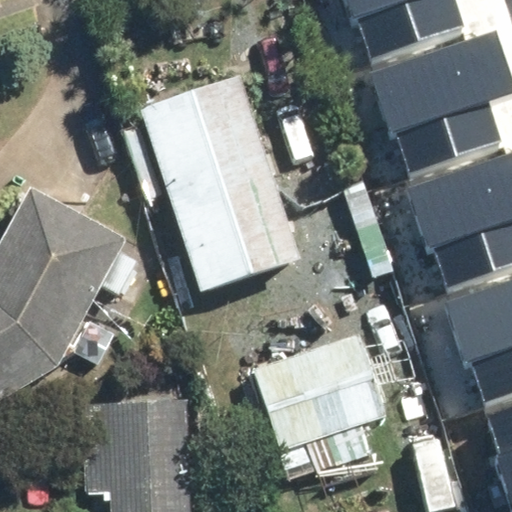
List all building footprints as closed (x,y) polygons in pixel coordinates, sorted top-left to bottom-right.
[(346,0),(369,68),(463,37),(451,0),(346,0)] [(511,101),(492,43),(370,82),(404,186),(498,155),(485,114),(511,104),(511,101)] [(247,79),(147,111),(209,297),(308,264),(247,79)] [(511,161),(411,194),(445,297),(511,275),(511,161)] [(0,266),(0,406),(64,370),(135,244),(42,192),(0,266)] [(511,289),(448,310),(482,413),(511,403),(511,289)] [(405,312),(374,323),(399,395),(430,384),(405,312)] [(362,338),(259,376),(288,451),(309,443),(322,477),(378,456),(367,425),(392,416),(362,338)] [(194,511),(194,409),(89,409),(89,501),(118,501),(117,511),(194,511)] [(511,418),(488,425),(511,506),(511,418)]
